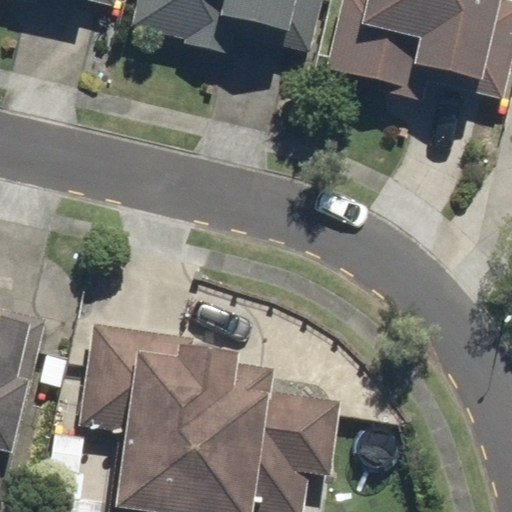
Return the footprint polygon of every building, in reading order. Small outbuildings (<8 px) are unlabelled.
[(45,0),(95,11),(97,0),(0,0),(0,5),(33,12),(35,0),(45,0)] [(130,0),(122,38),(223,62),(228,40),(306,58),(319,0),(130,0)] [(511,0),(336,0),(317,88),(420,111),(424,92),(503,110),(511,68),(511,0)] [(0,511),(3,511),(47,326),(0,315),(0,511)] [(195,345),(88,330),(73,434),(117,441),(106,511),(303,511),(307,486),(326,488),(338,409),(265,398),(267,381),(231,375),(232,365),(193,359),(195,345)]
